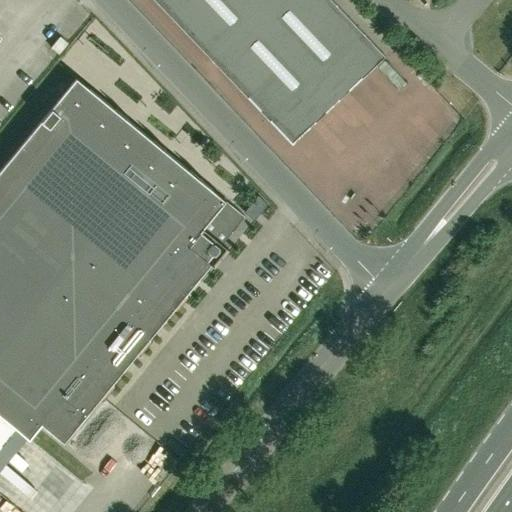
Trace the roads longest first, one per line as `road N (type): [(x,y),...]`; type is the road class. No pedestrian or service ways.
road 1 (unclassified): [(387,285),(109,0)]
road 2 (unclassified): [(387,285),(196,511)]
road 3 (unclassified): [(508,127),(387,285)]
road 4 (unclassified): [(387,285),(511,155)]
